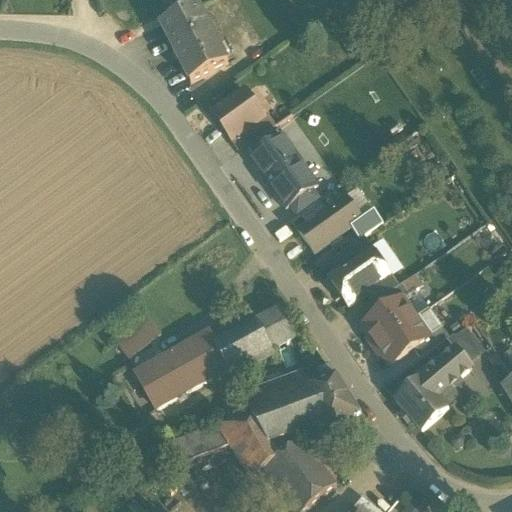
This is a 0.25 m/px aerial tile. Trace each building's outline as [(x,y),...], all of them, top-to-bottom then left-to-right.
[(161,28),(191,86),(228,67),(198,9),(161,28)] [(215,116),(233,142),(263,121),(244,95),(215,116)] [(233,142),(241,153),(275,128),(268,119),(263,122),(263,121),(233,142)] [(272,132),(247,149),(254,160),(279,142),(272,132)] [(279,142),(254,160),(250,162),(286,213),(290,210),(314,193),(319,190),(283,139),(279,142)] [(362,223),(374,215),(358,192),(346,200),(362,223)] [(322,203),(314,193),(290,210),(297,220),(300,218),(320,204),(322,203)] [(298,234),(314,257),(330,246),(329,244),(340,236),(341,238),(351,231),(362,223),(346,200),(327,214),(307,228),(298,234)] [(320,204),(300,218),(307,228),(327,214),(320,204)] [(351,231),(361,244),(383,228),(374,215),(362,223),(351,231)] [(384,243),(370,253),(390,282),(404,272),(384,243)] [(334,262),(342,273),(368,255),(361,244),(334,262)] [(330,282),(350,310),(369,297),(388,283),(390,282),(370,253),(368,255),(342,273),(330,282)] [(416,278),(402,288),(410,299),(418,293),(423,289),(416,278)] [(376,307),(379,304),(395,293),(388,283),(369,297),(376,307)] [(402,288),(395,293),(379,304),(386,314),(402,303),(403,304),(410,299),(402,288)] [(416,322),(429,313),(431,312),(418,293),(410,299),(403,304),(416,322)] [(363,330),(377,350),(416,322),(403,304),(402,303),(386,314),(363,330)] [(257,324),(273,354),(302,338),(283,310),(257,324)] [(429,313),(416,322),(429,341),(442,331),(429,313)] [(120,344),(131,358),(162,334),(151,320),(120,344)] [(430,342),(429,341),(416,322),(377,350),(391,369),(414,353),(430,342)] [(228,373),(230,377),(273,354),(257,324),(215,347),(214,347),(229,373),(228,373)] [(421,363),(436,352),(448,344),(450,342),(442,331),(429,341),(430,342),(414,353),(421,363)] [(464,364),(482,351),(467,333),(456,341),(455,339),(450,342),(448,344),(464,364)] [(135,376),(157,413),(228,373),(229,373),(214,347),(215,347),(210,337),(209,335),(135,376)] [(464,364),(448,344),(436,352),(445,363),(446,362),(462,381),(471,373),(468,369),(464,364)] [(482,351),(464,364),(468,369),(486,356),(482,351)] [(445,363),(422,382),(438,401),(461,382),(462,381),(446,362),(445,363)] [(317,370),(322,384),(337,379),(328,366),(317,370)] [(249,412),(310,389),(304,374),(240,397),(249,412)] [(322,384),(310,389),(325,426),(326,430),(327,433),(361,419),(337,379),(322,384)] [(447,411),(438,401),(422,382),(396,404),(422,435),(448,413),(447,411)] [(438,401),(447,411),(460,400),(455,395),(464,387),(461,382),(438,401)] [(511,384),(502,390),(511,406),(511,384)] [(270,446),(325,426),(310,389),(249,412),(250,414),(270,446)] [(250,414),(215,428),(223,441),(229,449),(250,479),(263,469),(277,459),(272,450),(270,446),(250,414)] [(215,428),(178,441),(183,455),(223,441),(215,428)] [(229,449),(223,441),(183,455),(178,441),(151,452),(163,475),(229,449)] [(271,483),(293,511),(305,511),(336,487),(300,442),(277,459),(263,469),(273,482),(271,483)] [(124,511),(160,511),(135,489),(119,507),(124,511)] [(417,497),(406,511),(428,511),(431,508),(417,497)] [(354,511),(376,511),(363,502),(354,511)]
